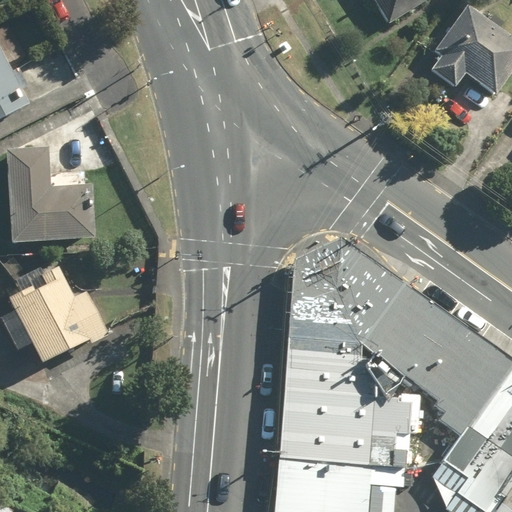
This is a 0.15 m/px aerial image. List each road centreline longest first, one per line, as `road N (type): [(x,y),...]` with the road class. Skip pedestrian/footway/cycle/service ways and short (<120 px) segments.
road 1 (secondary): [(216,96),(229,270),(208,511)]
road 2 (secondary): [(216,96),(371,190),(511,290)]
